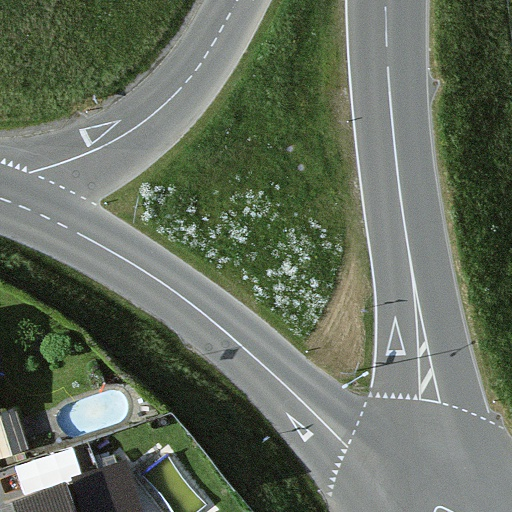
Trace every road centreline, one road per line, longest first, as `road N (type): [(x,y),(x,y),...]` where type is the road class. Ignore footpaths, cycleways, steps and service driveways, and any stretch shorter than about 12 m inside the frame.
road 1 (tertiary): [(0,199),(96,242),(195,305),(370,474)]
road 2 (primary): [(429,433),(388,80),(387,0)]
road 3 (tertiary): [(0,183),(119,137),(171,95),(236,0)]
road 4 (primary): [(511,511),(477,453),(429,433)]
